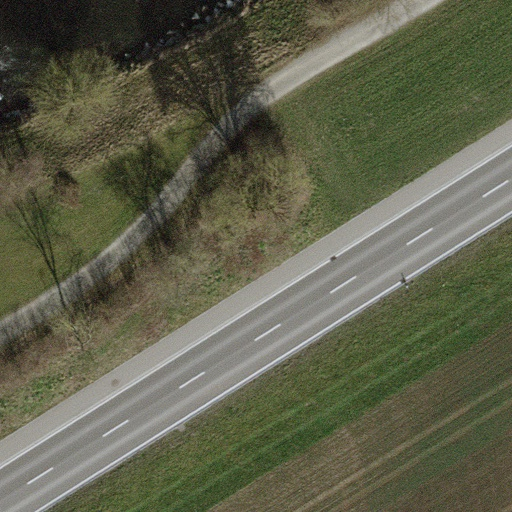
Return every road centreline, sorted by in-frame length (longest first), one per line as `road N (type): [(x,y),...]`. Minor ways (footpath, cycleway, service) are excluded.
road 1 (secondary): [(0,501),(511,177)]
road 2 (track): [(0,335),(133,243),(207,138),(427,0)]
